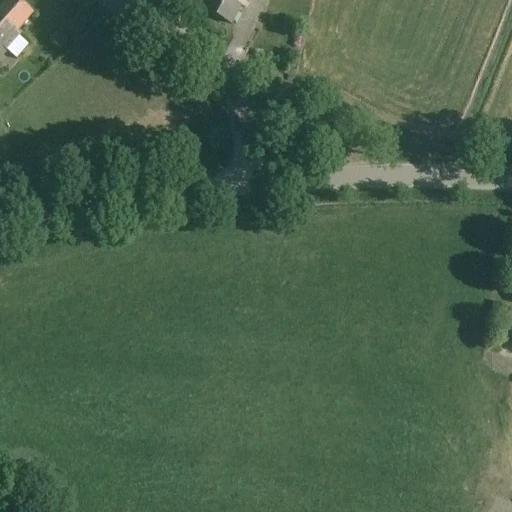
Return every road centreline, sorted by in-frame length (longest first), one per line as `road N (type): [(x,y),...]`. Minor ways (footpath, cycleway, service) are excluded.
road 1 (tertiary): [(511,178),(381,174),(242,183)]
road 2 (tertiary): [(0,225),(242,183)]
road 3 (unclassified): [(242,183),(236,100),(225,75),(114,0)]
